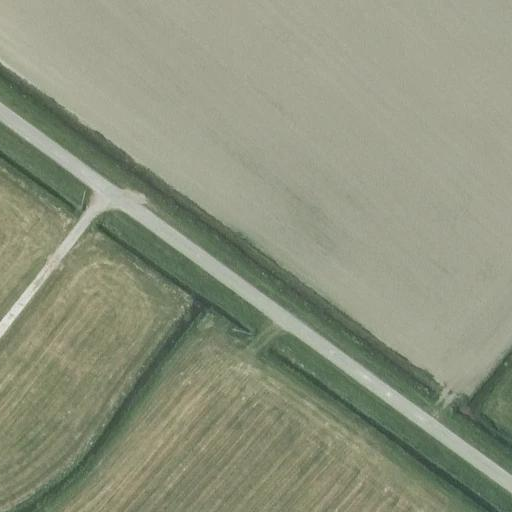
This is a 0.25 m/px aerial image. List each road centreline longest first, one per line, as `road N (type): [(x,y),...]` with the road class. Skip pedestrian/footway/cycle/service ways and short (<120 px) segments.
road 1 (unclassified): [(511,486),(0,114)]
road 2 (track): [(0,330),(112,196)]
